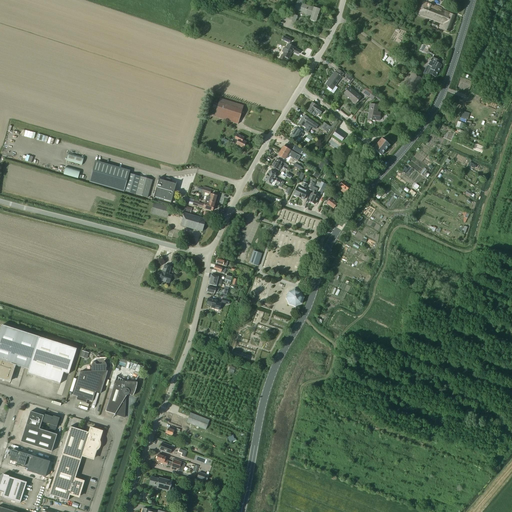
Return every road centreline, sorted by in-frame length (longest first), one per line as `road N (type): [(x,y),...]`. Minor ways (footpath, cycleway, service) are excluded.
road 1 (track): [(276,511),(300,387),(326,377),(337,340),(367,308),(392,232),(406,226),(463,251),(476,240)]
road 2 (secondary): [(243,503),(273,369),(340,226)]
road 3 (unclassified): [(126,511),(193,328),(209,254)]
road 4 (secondary): [(340,226),(434,110),(472,0)]
road 5 (unclassified): [(209,254),(0,201)]
road 6 (unclassified): [(248,173),(322,51),(343,0)]
road 7 (unclassified): [(94,511),(117,430),(16,395)]
road 8 (unknown): [(243,184),(87,150)]
road 9 (track): [(511,249),(476,240),(511,123)]
